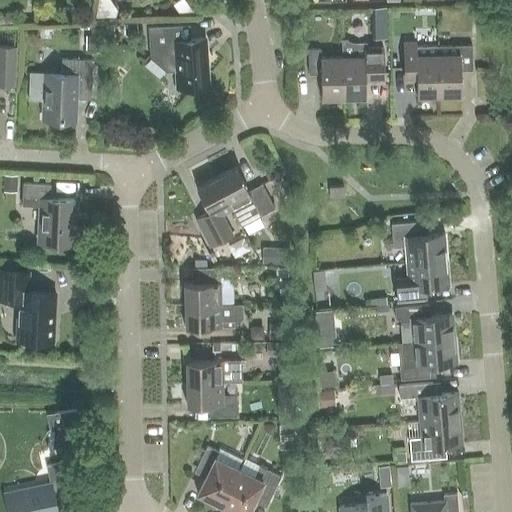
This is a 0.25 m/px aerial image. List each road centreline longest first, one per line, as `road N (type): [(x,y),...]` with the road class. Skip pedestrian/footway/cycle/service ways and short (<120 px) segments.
road 1 (residential): [(505,511),(480,186),(424,136),(319,136),(263,108)]
road 2 (residential): [(131,511),(126,165)]
road 3 (residential): [(126,165),(154,162),(263,108)]
road 4 (residential): [(126,165),(0,156)]
